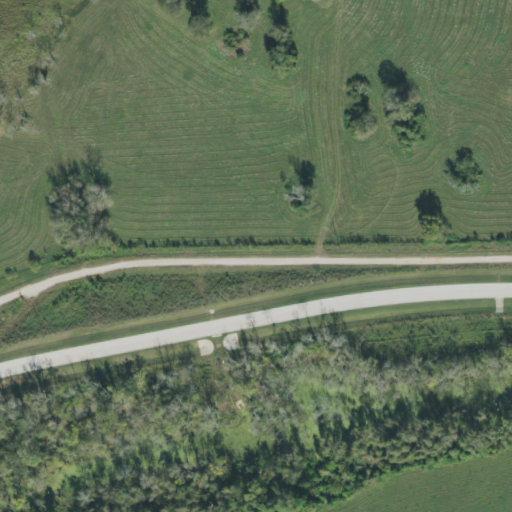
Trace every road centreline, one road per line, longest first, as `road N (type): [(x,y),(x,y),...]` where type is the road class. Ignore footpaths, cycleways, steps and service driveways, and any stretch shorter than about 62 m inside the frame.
road 1 (secondary): [(511,294),(274,318),(0,375)]
road 2 (track): [(0,307),(94,273),(144,265),(511,263)]
